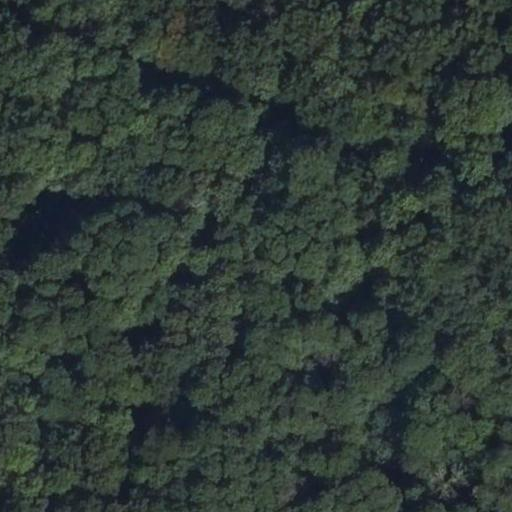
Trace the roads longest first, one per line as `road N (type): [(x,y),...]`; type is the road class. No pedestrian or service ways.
road 1 (track): [(0,49),(253,163),(442,208)]
road 2 (track): [(442,208),(511,326)]
